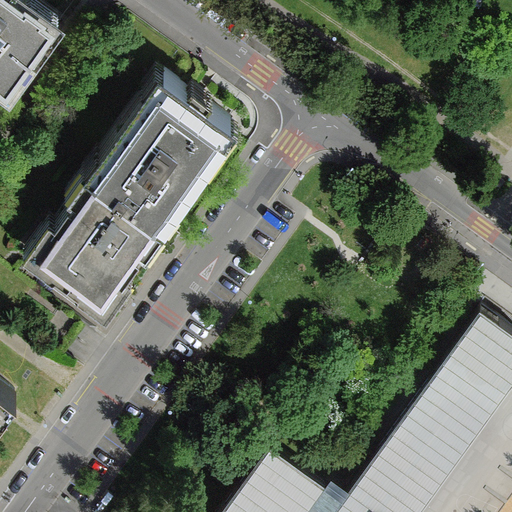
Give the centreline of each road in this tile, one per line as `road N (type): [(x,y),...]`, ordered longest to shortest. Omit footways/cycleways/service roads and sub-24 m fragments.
road 1 (residential): [(20,511),(311,110)]
road 2 (residential): [(311,110),(511,249)]
road 3 (residential): [(156,0),(311,110)]
